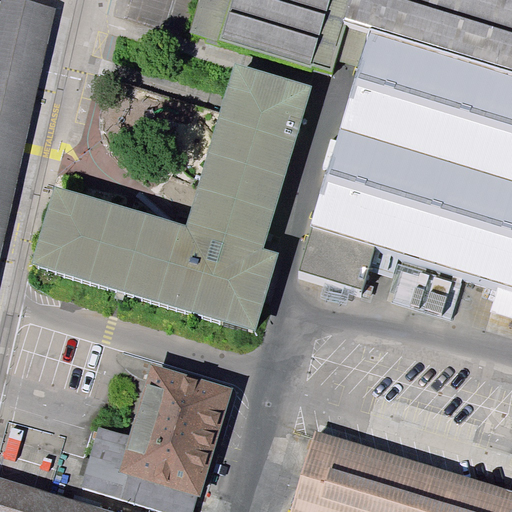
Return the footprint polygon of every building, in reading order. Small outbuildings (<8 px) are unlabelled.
[(366,40),(511,84),(511,0),(200,0),(190,36),(217,45),(217,48),(309,76),(309,73),(329,79),(335,61),(355,67),(364,39),(366,40)] [(0,205),(42,15),(2,6),(0,14),(0,205)] [(511,84),(366,40),(364,49),(365,49),(308,237),(309,237),(296,281),(359,300),(372,256),(511,298),(511,84)] [(229,98),(228,99),(192,220),(193,220),(192,223),(193,223),(187,241),(170,235),(57,201),(57,202),(55,201),(34,271),(36,272),(218,327),(218,326),(250,336),(253,327),(254,327),(269,276),(268,276),(271,266),(255,261),(260,243),(261,244),(262,241),(263,242),(297,128),(296,128),(304,100),(235,79),(229,98)] [(390,304),(449,322),(457,294),(399,276),(390,304)] [(80,491),(150,511),(190,511),(225,399),(151,378),(131,445),(97,434),(80,491)] [(511,511),(511,474),(505,498),(313,440),(291,511),(511,511)] [(0,511),(82,511),(0,487),(0,511)]
